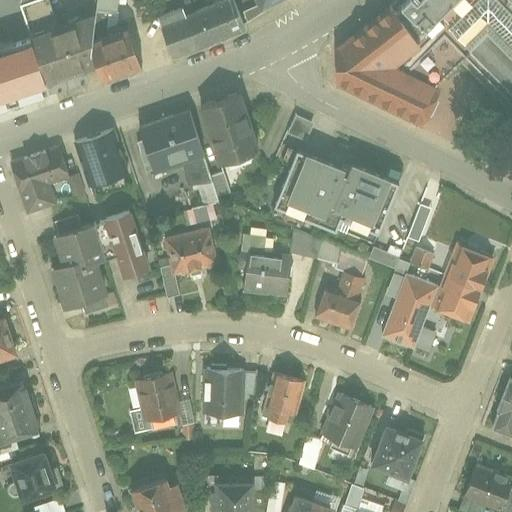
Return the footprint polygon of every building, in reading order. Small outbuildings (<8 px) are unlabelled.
[(20,0),(20,6),(31,39),(57,30),(47,0),(20,0)] [(98,0),(97,8),(115,10),(115,0),(98,0)] [(227,0),(195,0),(153,16),(166,50),(236,24),(227,0)] [(280,0),(256,0),(262,10),(280,0)] [(511,0),(373,0),(328,36),(330,68),(419,111),(431,77),(425,71),(456,44),(511,95),(511,0)] [(89,70),(97,67),(90,42),(93,19),(78,23),(57,30),(31,39),(46,84),(89,70)] [(140,68),(127,30),(90,42),(97,67),(99,74),(102,81),(140,68)] [(0,107),(40,94),(49,92),(46,84),(31,39),(22,42),(0,49),(0,107)] [(230,85),(192,99),(214,158),(251,144),(230,85)] [(181,101),(130,119),(146,166),(173,157),(180,178),(204,170),(181,101)] [(289,128),(306,136),(313,122),(295,114),(289,128)] [(113,129),(79,141),(93,188),(128,176),(113,129)] [(60,145),(11,160),(28,213),(58,204),(50,179),(69,173),(60,145)] [(356,169),(353,177),(299,156),(277,211),(376,250),(401,187),(356,169)] [(120,204),(90,214),(101,247),(111,277),(141,268),(120,204)] [(55,259),(42,263),(58,310),(98,296),(83,253),(101,247),(90,214),(45,229),(55,259)] [(200,216),(157,226),(166,263),(182,260),(184,269),(196,266),(194,257),(209,253),(200,216)] [(471,320),(495,255),(455,240),(439,284),(406,272),(381,338),(414,350),(431,305),(471,320)] [(285,250),(241,246),(238,283),(281,287),(285,250)] [(319,282),(309,309),(345,322),(354,295),(348,293),(357,268),(337,261),(329,286),(319,282)] [(172,287),(166,263),(154,266),(160,290),(172,287)] [(443,316),(429,312),(424,325),(439,330),(443,316)] [(233,363),(201,362),(200,404),(232,405),(233,363)] [(163,364),(128,370),(135,408),(170,401),(163,364)] [(295,373),(269,365),(260,397),(266,399),(263,407),(279,411),(281,403),(286,405),(295,373)] [(511,372),(501,369),(483,415),(505,423),(510,411),(511,411),(511,372)] [(16,372),(0,376),(0,436),(33,425),(16,372)] [(367,399),(330,384),(312,428),(349,443),(367,399)] [(382,415),(366,456),(405,471),(421,430),(382,415)] [(305,434),(299,464),(315,468),(321,437),(305,434)] [(37,445),(0,456),(0,458),(11,493),(48,482),(37,445)] [(506,468),(466,453),(454,486),(494,500),(506,468)] [(157,467),(126,475),(136,511),(170,511),(167,499),(179,496),(171,468),(158,471),(157,467)] [(247,511),(247,473),(209,474),(209,511),(247,511)] [(319,511),(324,498),(288,486),(278,511),(319,511)] [(61,498),(35,506),(36,511),(59,511),(64,511),(61,498)]
